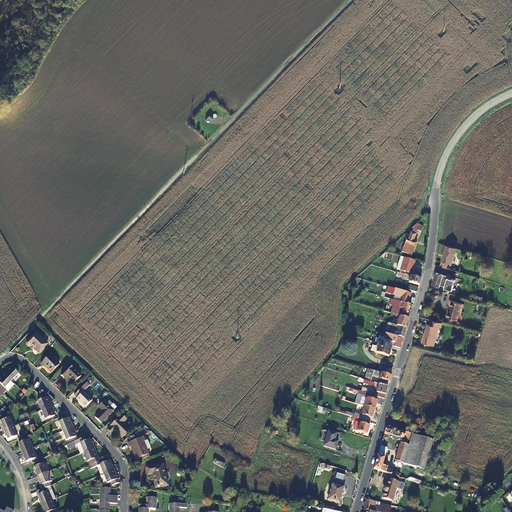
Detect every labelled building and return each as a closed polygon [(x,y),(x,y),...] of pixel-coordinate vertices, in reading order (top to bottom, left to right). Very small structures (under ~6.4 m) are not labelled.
[(210,115),(202,124),(204,127),(213,118),(210,115)] [(414,240),(418,230),(414,229),(412,233),(411,232),(410,236),(407,235),(405,238),(407,239),(405,244),(415,248),(417,243),(415,242),(416,241),(414,240)] [(456,248),(446,245),(440,266),(447,268),(448,263),(452,264),(456,248)] [(411,274),(411,272),(415,261),(401,257),(399,262),(403,263),(401,270),(411,274)] [(410,276),(397,272),(396,276),(405,278),(405,279),(409,280),(409,282),(419,286),(421,279),(420,279),(410,276)] [(452,276),(437,272),(433,284),(440,286),(441,284),(446,286),(449,278),(451,279),(452,276)] [(409,297),(410,297),(411,293),(395,289),(393,294),(402,297),(400,302),(411,305),(412,301),(408,300),(409,297)] [(400,302),(392,299),(390,305),(395,306),(396,304),(397,304),(397,305),(400,305),(399,308),(403,309),(402,314),(408,315),(411,305),(400,302)] [(464,303),(451,300),(449,304),(450,304),(449,309),(447,317),(458,320),(461,307),(463,308),(464,303)] [(390,321),(390,324),(406,328),(409,319),(398,315),(397,322),(392,321),(392,322),(390,321)] [(439,326),(441,327),(442,322),(430,319),(429,323),(428,323),(424,336),(423,336),(422,342),(434,345),(439,326)] [(403,338),(406,328),(390,324),(389,326),(391,326),(390,328),(395,329),(394,331),(398,332),(397,336),(403,338)] [(476,332),(469,336),(472,340),(478,337),(476,332)] [(31,346),(39,353),(48,344),(36,333),(28,341),(27,342),(27,343),(26,344),(27,345),(28,346),(29,346),(30,346),(31,346)] [(400,349),(403,339),(391,336),(386,334),(381,333),(381,334),(385,335),(383,341),(382,341),(381,344),(390,347),(391,344),(393,345),(392,346),(400,349)] [(378,343),(377,347),(375,346),(373,352),(376,353),(388,357),(391,358),(393,351),(392,351),(393,347),(392,347),(390,347),(381,344),(378,343)] [(59,365),(49,355),(41,364),(44,366),(45,366),(51,372),(59,365)] [(81,376),(70,366),(61,375),(64,378),(67,375),(74,383),(81,376)] [(386,374),(388,368),(381,366),(379,372),(386,374)] [(3,373),(11,381),(19,374),(11,367),(8,370),(7,369),(3,373)] [(390,382),(392,376),(379,372),(368,369),(365,379),(371,381),(373,375),(376,375),(376,376),(380,377),(380,379),(390,382)] [(7,390),(5,388),(11,381),(3,373),(0,376),(1,377),(0,377),(0,390),(4,393),(7,390)] [(362,379),(361,383),(363,383),(375,387),(374,389),(377,390),(377,392),(386,395),(388,386),(371,381),(365,379),(364,380),(362,379)] [(90,385),(87,382),(74,396),(77,398),(76,399),(85,408),(92,400),(88,396),(91,393),(86,389),(90,385)] [(377,401),(376,400),(377,396),(368,394),(359,390),(358,394),(357,395),(362,397),(360,405),(365,406),(375,409),(377,401)] [(37,401),(41,410),(52,406),(50,401),(49,402),(47,397),(37,401)] [(287,413),(298,400),(295,399),(284,412),(287,413)] [(104,401),(99,406),(103,409),(102,410),(95,417),(101,423),(117,407),(113,404),(110,407),(104,401)] [(54,410),(52,406),(41,410),(45,420),(54,416),(53,411),(54,410)] [(371,418),(372,418),(375,409),(365,406),(362,416),(355,413),(355,414),(346,412),(345,414),(353,417),(370,422),(371,418)] [(108,429),(111,432),(113,430),(115,431),(122,438),(130,429),(123,422),(126,419),(121,415),(108,429)] [(2,426),(1,426),(3,431),(14,427),(10,417),(0,421),(2,426)] [(370,426),(369,426),(370,422),(353,417),(352,421),(355,422),(353,430),(367,434),(370,426)] [(63,431),(73,427),(71,422),(70,422),(68,418),(59,422),(63,431)] [(145,427),(142,424),(136,429),(139,432),(145,427)] [(410,440),(412,434),(387,426),(385,432),(410,440)] [(14,427),(3,431),(5,435),(6,435),(8,440),(18,436),(14,427)] [(74,432),(75,432),(73,427),(63,431),(66,440),(76,436),(74,432)] [(324,446),(336,449),(338,441),(335,440),(337,433),(329,431),(324,446)] [(410,440),(408,445),(403,463),(422,469),(431,440),(412,434),(410,440)] [(84,452),(94,448),(93,443),(92,444),(90,439),(86,441),(84,437),(73,442),(75,445),(80,443),(84,452)] [(145,441),(143,437),(128,443),(129,447),(132,446),(135,454),(134,455),(136,459),(149,454),(144,442),(145,441)] [(20,448),(19,448),(21,453),(32,449),(28,440),(18,443),(20,448)] [(396,461),(403,463),(408,445),(401,443),(396,461)] [(95,453),(96,453),(94,448),(84,452),(89,465),(100,461),(98,457),(97,458),(95,453)] [(32,449),(21,453),(23,458),(24,457),(26,462),(36,458),(32,449)] [(399,477),(400,473),(393,471),(393,469),(387,468),(388,467),(385,466),(386,463),(383,462),(385,457),(378,455),(374,469),(399,477)] [(223,468),(225,465),(215,459),(213,462),(223,468)] [(103,474),(114,470),(112,465),(111,465),(109,461),(101,464),(100,461),(89,465),(91,469),(100,465),(103,474)] [(36,471),(35,472),(37,476),(48,472),(44,463),(35,467),(36,471)] [(148,475),(153,474),(156,488),(168,485),(163,464),(146,468),(148,475)] [(115,474),(116,474),(114,470),(103,474),(107,483),(110,482),(112,486),(118,483),(115,474)] [(50,477),(53,476),(51,471),(48,472),(37,476),(39,481),(40,481),(42,485),(41,486),(42,489),(47,487),(51,486),(49,482),(52,481),(50,477)] [(344,486),(342,485),(345,476),(337,474),(334,483),(332,482),(327,499),(339,502),(344,486)] [(400,482),(386,478),(383,490),(384,492),(383,498),(392,501),(396,488),(398,489),(400,482)] [(41,505),(52,500),(47,487),(42,489),(37,491),(40,499),(39,500),(41,505)] [(110,488),(100,488),(99,511),(109,511),(109,503),(117,504),(117,496),(110,496),(110,488)] [(148,511),(148,509),(156,509),(156,498),(147,497),(147,504),(139,504),(139,511),(148,511)] [(59,511),(57,508),(56,509),(52,500),(41,505),(43,509),(44,509),(45,511),(59,511)] [(364,503),(364,505),(365,506),(364,510),(367,510),(375,511),(388,511),(389,508),(379,506),(380,503),(375,501),(367,500),(366,504),(364,503)]
